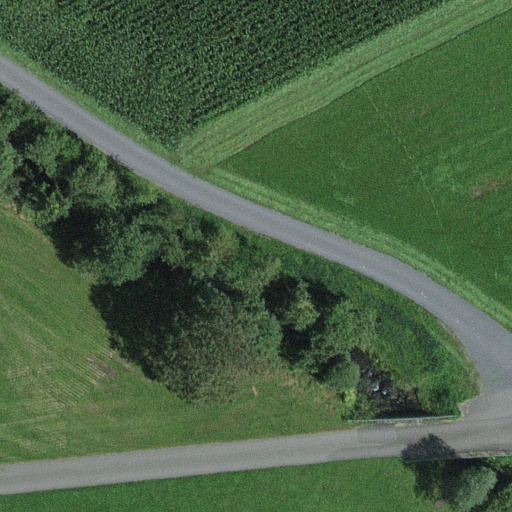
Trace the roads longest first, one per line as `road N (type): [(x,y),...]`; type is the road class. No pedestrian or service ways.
road 1 (track): [(511,361),(353,264),(227,218),(130,165),(0,78)]
road 2 (unclassified): [(511,430),(0,482)]
